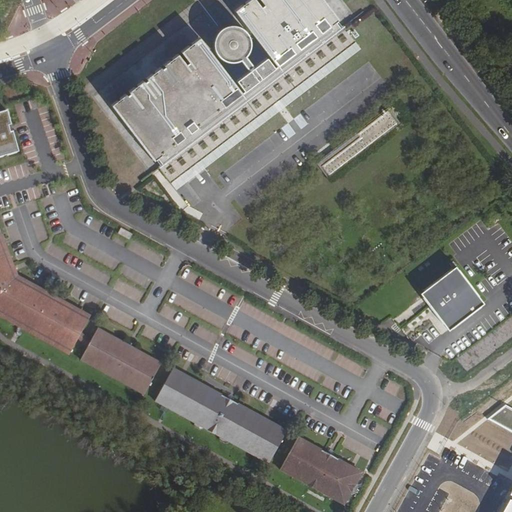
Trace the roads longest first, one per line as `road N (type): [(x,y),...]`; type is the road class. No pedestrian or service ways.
road 1 (unclassified): [(49,53),(106,199),(433,388)]
road 2 (tertiary): [(405,0),(511,139)]
road 3 (unclassified): [(374,511),(428,414),(433,388)]
